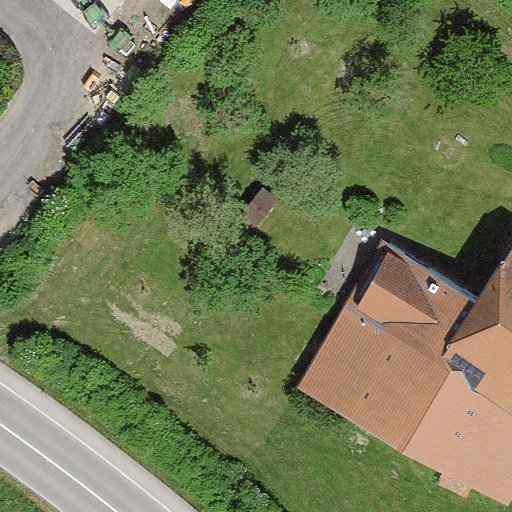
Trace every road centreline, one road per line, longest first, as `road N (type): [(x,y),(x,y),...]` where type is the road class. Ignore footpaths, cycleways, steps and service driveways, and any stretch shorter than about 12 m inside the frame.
road 1 (motorway): [(162,511),(0,376)]
road 2 (secondary): [(111,511),(0,424)]
